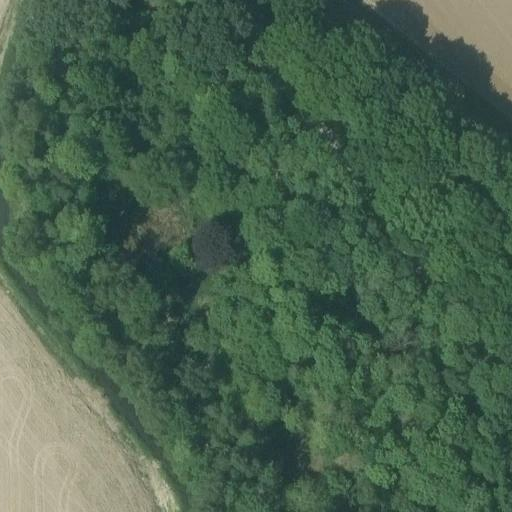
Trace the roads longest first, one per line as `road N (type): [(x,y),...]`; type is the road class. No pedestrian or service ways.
road 1 (unclassified): [(511,369),(238,0)]
road 2 (track): [(176,511),(0,268)]
